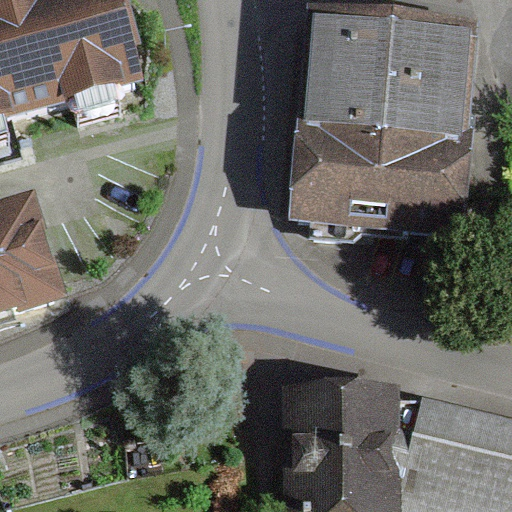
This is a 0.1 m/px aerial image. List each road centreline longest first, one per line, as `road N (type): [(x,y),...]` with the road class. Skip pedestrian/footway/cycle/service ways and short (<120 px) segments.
road 1 (tertiary): [(207,261),(290,300),(511,367)]
road 2 (tertiary): [(224,0),(234,107),(207,261)]
road 3 (tertiary): [(207,261),(117,342),(66,370),(0,391)]
